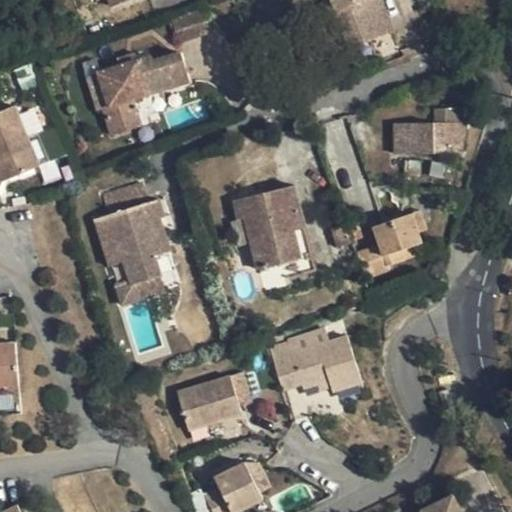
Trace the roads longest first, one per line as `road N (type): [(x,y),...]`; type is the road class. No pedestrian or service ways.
road 1 (unknown): [(474,316),(471,219),(492,123),(491,85),(444,56),(272,96),(245,83),(198,23)]
road 2 (residential): [(474,316),(416,328),(402,348),(402,372),(428,430),(419,463),(329,511)]
road 3 (unknown): [(132,459),(83,419),(11,254)]
road 4 (residential): [(165,511),(132,459),(107,453),(0,469)]
road 5 (residential): [(474,316),(481,374),(511,428)]
